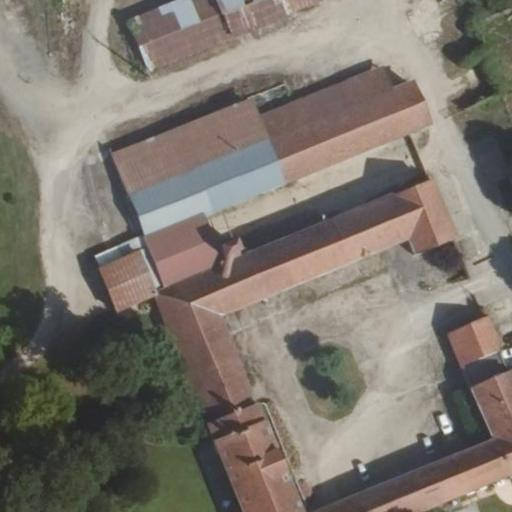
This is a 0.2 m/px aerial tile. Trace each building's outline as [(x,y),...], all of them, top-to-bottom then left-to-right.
[(328,0),(199,0),(127,28),(144,70),(328,0)] [(101,159),(118,202),(136,244),(155,288),(181,279),(175,259),(166,232),(265,193),(248,152),(385,100),(375,74),(238,127),(231,109),(101,159)] [(385,100),(402,142),(420,134),(402,93),(385,100)] [(265,193),(402,142),(385,100),(248,152),(265,193)] [(433,511),(442,508),(460,501),(511,480),(511,387),(507,377),(498,356),(485,325),(445,343),(459,375),(490,449),(425,475),(353,504),(332,511),(294,511),(253,413),(215,322),(403,247),(410,264),(452,248),(422,184),(418,175),(389,186),(393,197),(216,265),(210,245),(175,259),(181,279),(155,288),(144,292),(203,432),(237,511),(433,511)] [(464,511),(460,501),(442,508),(433,511),(464,511)]
